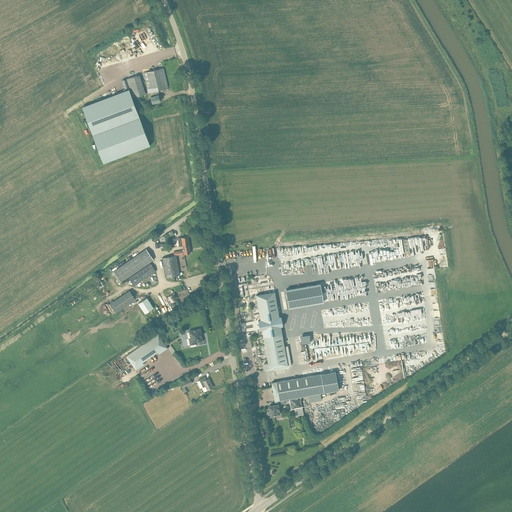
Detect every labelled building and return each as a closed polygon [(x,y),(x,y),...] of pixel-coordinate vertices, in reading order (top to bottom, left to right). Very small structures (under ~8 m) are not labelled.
[(152,42),(142,45),(144,51),(154,47),(152,42)] [(151,97),(152,103),(159,101),(158,95),(157,95),(156,91),(168,88),(163,68),(143,72),(148,93),(151,92),(152,96),(151,97)] [(129,89),(82,107),(103,163),(150,145),(129,89)] [(179,246),(183,246),(189,245),(187,236),(177,238),(179,246)] [(165,277),(179,275),(176,255),(183,254),(190,253),(189,245),(183,246),(183,249),(182,249),(182,250),(173,252),(174,256),(162,258),(165,277)] [(153,260),(146,249),(113,271),(120,282),(153,260)] [(134,286),(155,271),(150,264),(129,278),(134,286)] [(100,288),(106,284),(101,279),(96,283),(100,288)] [(320,283),(285,289),(289,308),(323,302),(320,283)] [(116,313),(137,300),(131,290),(110,303),(116,313)] [(264,364),(266,371),(274,369),(274,371),(288,368),(291,364),(288,346),(284,346),(281,326),(283,326),(283,325),(280,325),(279,318),(282,318),(281,317),(279,318),(274,291),(256,295),(260,320),(258,320),(258,321),(260,321),(262,329),(259,329),(259,330),(262,330),(268,363),(264,364)] [(171,295),(166,298),(171,305),(176,302),(171,295)] [(147,298),(138,303),(145,313),(153,308),(147,298)] [(303,326),(302,317),(292,318),(292,326),(303,326)] [(202,341),(201,336),(200,329),(189,331),(190,338),(189,338),(190,345),(196,344),(196,342),(202,341)] [(158,351),(159,354),(167,348),(158,334),(126,356),(136,370),(144,364),(142,362),(158,351)] [(338,390),(335,371),(271,382),(274,401),(275,405),(278,404),(277,401),(289,398),(300,396),(308,395),(309,402),(321,400),(320,393),(338,390)] [(208,378),(206,379),(205,376),(199,379),(203,387),(205,386),(207,390),(213,387),(208,378)] [(183,387),(192,383),(190,379),(181,383),(183,387)] [(295,408),(296,415),(303,414),(300,396),(289,398),(291,409),(295,408)] [(275,405),(268,406),(269,411),(268,411),(269,417),(275,416),(274,414),(280,414),(279,408),(280,407),(280,404),(278,405),(278,404),(275,405)]
